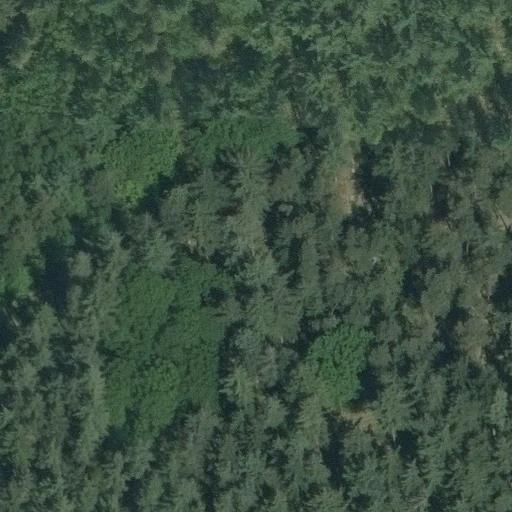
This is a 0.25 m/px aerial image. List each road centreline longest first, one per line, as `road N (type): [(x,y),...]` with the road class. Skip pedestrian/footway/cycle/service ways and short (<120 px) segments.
road 1 (track): [(511,63),(257,176),(0,312)]
road 2 (track): [(257,176),(294,284),(349,511)]
road 3 (track): [(511,429),(336,467)]
